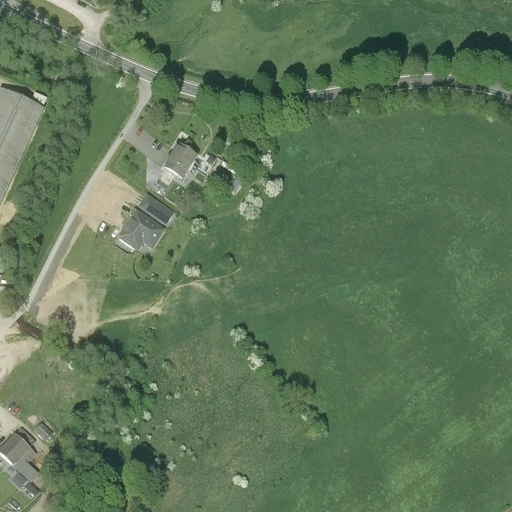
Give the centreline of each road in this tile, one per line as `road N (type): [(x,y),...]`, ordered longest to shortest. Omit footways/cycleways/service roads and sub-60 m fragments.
road 1 (secondary): [(154,80),(206,99),(258,102),(440,85),(511,101)]
road 2 (unclassified): [(0,329),(28,306),(59,238),(154,80)]
road 3 (secondary): [(0,11),(154,80)]
